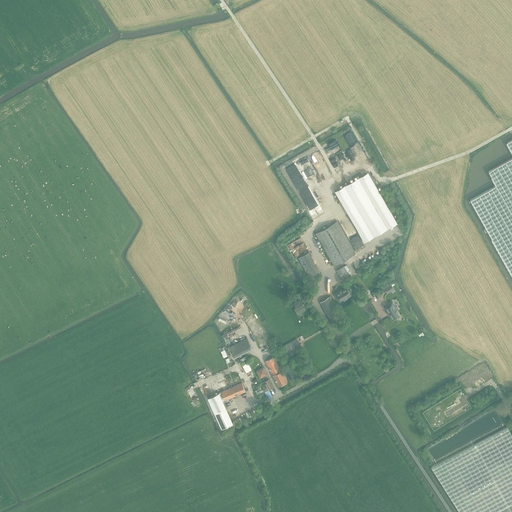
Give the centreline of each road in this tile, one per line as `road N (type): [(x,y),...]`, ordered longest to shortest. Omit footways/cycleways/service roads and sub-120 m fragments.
road 1 (track): [(319,224),(308,210),(299,212),(268,163),(312,138),(221,0)]
road 2 (track): [(312,138),(347,119),(377,176),(396,178),(511,128)]
road 3 (unclassified): [(449,511),(318,304)]
